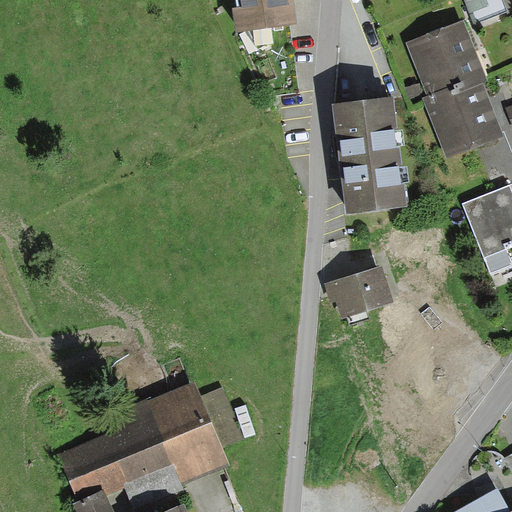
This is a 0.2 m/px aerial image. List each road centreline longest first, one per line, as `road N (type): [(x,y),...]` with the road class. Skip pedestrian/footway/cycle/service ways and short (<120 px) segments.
road 1 (residential): [(293,511),(332,0)]
road 2 (residential): [(412,511),(511,378)]
